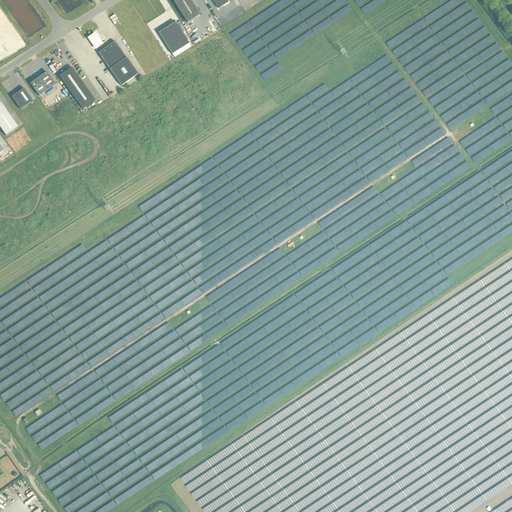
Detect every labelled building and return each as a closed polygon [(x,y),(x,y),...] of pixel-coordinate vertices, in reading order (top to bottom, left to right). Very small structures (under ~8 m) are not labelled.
[(172,0),(187,23),(200,15),(190,0),(172,0)] [(226,0),(212,0),(218,9),(228,3),(226,0)] [(315,0),(300,0),(292,5),(296,10),(309,2),(310,4),(315,0)] [(334,21),(351,11),(344,0),(338,0),(329,6),(332,11),(342,5),(344,8),(333,15),(334,18),(333,19),(334,21)] [(374,2),(360,9),(363,13),(377,6),(374,2)] [(281,20),(295,11),(292,6),(281,14),(282,15),(279,17),(281,20)] [(298,15),(287,21),(290,25),(301,20),(298,15)] [(256,30),(259,35),(277,22),(275,19),(274,19),(275,22),(273,23),(271,20),(256,30)] [(176,22),(158,33),(172,55),(189,44),(176,22)] [(248,23),(230,34),(233,39),(251,28),(248,23)] [(299,32),(307,28),(305,23),(296,27),(299,32)] [(262,39),(265,43),(283,31),(280,26),(262,39)] [(236,42),(239,47),(258,37),(255,31),(236,42)] [(310,32),(273,54),(276,59),(313,36),(310,32)] [(85,38),(94,51),(102,46),(93,33),(85,38)] [(489,48),(493,53),(499,49),(491,36),(485,40),(488,44),(493,41),(495,45),(489,48)] [(242,51),(246,56),(264,44),(260,39),(242,51)] [(276,41),(267,47),(270,51),(281,45),(278,41),(276,42),(276,41)] [(138,75),(115,42),(98,54),(121,86),(138,75)] [(251,63),(270,53),(267,48),(248,58),(251,63)] [(258,72),(276,61),(273,55),(254,67),(258,72)] [(380,60),(384,65),(390,60),(387,55),(380,60)] [(263,80),(282,69),(279,64),(260,75),(263,80)] [(59,77),(83,110),(95,101),(72,68),(59,77)] [(511,78),(511,81),(484,100),(487,105),(511,88),(511,69),(501,77),(504,82),(511,78)] [(56,85),(47,73),(30,84),(39,97),(56,85)] [(24,89),(11,97),(20,110),(33,101),(24,89)] [(511,138),(511,137),(511,95),(490,109),(493,114),(503,108),(501,106),(504,105),(505,104),(506,106),(509,104),(509,99),(508,99),(511,98),(511,123),(511,121),(503,126),(506,131),(511,127),(511,130),(509,133),(511,138)] [(416,96),(414,98),(418,103),(419,102),(422,105),(419,107),(422,111),(426,108),(416,96)] [(302,106),(309,102),(306,97),(299,102),(302,106)] [(18,128),(1,103),(0,103),(0,128),(6,136),(18,128)] [(268,158),(272,163),(312,137),(313,138),(338,121),(333,114),(312,128),(313,129),(268,158)] [(447,125),(449,129),(459,123),(456,119),(447,125)] [(439,130),(430,135),(433,140),(444,134),(436,120),(428,125),(431,130),(437,127),(439,130)] [(251,133),(253,138),(260,134),(257,129),(251,133)] [(243,139),(246,143),(253,139),(250,134),(243,139)] [(474,162),(511,140),(509,135),(490,146),(491,149),(489,151),(488,149),(471,158),(474,162)] [(219,166),(222,171),(259,147),(256,142),(219,166)] [(213,158),(216,163),(223,158),(219,154),(213,158)] [(458,174),(469,168),(461,154),(457,156),(459,162),(463,160),(465,164),(455,169),(458,174)] [(231,181),(234,186),(271,164),(268,159),(231,181)] [(289,186),(313,173),(313,172),(320,168),(316,162),(313,164),(314,166),(286,181),(289,186)] [(144,215),(147,219),(222,173),(218,167),(190,185),(190,186),(144,215)] [(240,194),(277,172),(274,167),(237,189),(240,194)] [(202,196),(227,180),(224,175),(199,191),(202,196)] [(243,198),(246,203),(283,180),(280,175),(243,198)] [(232,221),(233,222),(290,189),(287,184),(229,218),(231,221),(226,224),(228,227),(231,225),(230,222),(232,221)] [(186,217),(234,189),(231,185),(181,214),(182,216),(157,231),(159,235),(187,219),(186,217)] [(302,203),(315,195),(314,194),(318,191),(316,188),(299,198),(302,203)] [(157,195),(138,207),(141,212),(160,200),(157,195)] [(193,197),(150,223),(153,227),(196,201),(193,197)] [(233,205),(235,207),(230,210),(231,213),(245,204),(242,200),(233,205)] [(273,204),(256,215),(258,219),(276,208),(273,204)] [(304,207),(298,211),(301,216),(307,212),(304,207)] [(249,226),(258,220),(254,215),(246,221),(249,226)] [(276,243),(314,221),(311,215),(273,238),(276,243)] [(144,217),(134,221),(135,224),(137,223),(138,226),(147,222),(144,217)] [(269,219),(262,222),(264,227),(271,224),(269,219)] [(199,229),(202,233),(214,224),(211,220),(199,229)] [(137,233),(140,238),(153,229),(150,224),(137,233)] [(252,229),(255,234),(263,228),(261,224),(252,229)] [(276,226),(268,230),(270,235),(279,231),(276,226)] [(151,242),(158,237),(155,232),(148,237),(151,242)] [(257,243),(258,244),(270,237),(267,232),(258,237),(259,240),(258,241),(257,240),(255,241),(256,244),(257,243)] [(176,243),(169,248),(172,253),(179,248),(176,243)] [(82,245),(71,251),(72,253),(74,252),(76,255),(85,250),(82,245)] [(301,248),(287,255),(289,260),(300,255),(299,252),(302,250),(301,248)] [(105,260),(115,254),(112,249),(102,255),(105,260)] [(187,255),(184,250),(175,256),(178,261),(187,255)] [(127,251),(119,256),(122,261),(130,256),(127,251)] [(110,262),(112,265),(109,266),(111,269),(121,262),(118,257),(110,262)] [(275,263),(277,267),(274,268),(275,269),(289,263),(286,257),(275,263)] [(184,268),(193,263),(191,258),(181,264),(184,268)] [(120,275),(127,270),(124,265),(117,270),(120,275)] [(189,276),(198,272),(196,267),(187,272),(189,276)] [(137,269),(131,272),(134,277),(140,274),(137,269)] [(124,278),(126,282),(133,278),(131,274),(124,278)] [(146,293),(156,288),(153,283),(144,289),(146,293)] [(152,302),(160,297),(158,292),(149,297),(152,302)] [(319,292),(300,302),(303,308),(317,301),(322,299),(319,292)] [(48,298),(45,293),(38,297),(42,302),(48,298)] [(145,307),(151,301),(148,298),(142,303),(145,307)] [(226,298),(212,305),(215,310),(229,303),(226,298)] [(30,306),(31,308),(40,304),(38,299),(31,302),(32,305),(30,306)] [(155,306),(144,312),(146,317),(167,305),(165,300),(155,306)] [(40,315),(54,305),(51,301),(37,311),(40,315)] [(288,317),(303,309),(300,304),(285,312),(288,317)] [(212,306),(204,311),(207,316),(215,311),(212,306)] [(61,314),(58,309),(50,313),(53,318),(61,314)] [(300,322),(309,316),(306,312),(297,318),(300,322)] [(44,324),(53,319),(50,314),(41,320),(44,324)] [(212,324),(220,319),(217,314),(209,319),(212,324)] [(1,322),(4,327),(16,319),(14,316),(12,317),(11,316),(1,322)] [(299,329),(302,334),(315,325),(312,320),(299,329)] [(7,330),(10,335),(19,329),(16,324),(7,330)] [(183,325),(175,330),(178,335),(186,330),(183,325)] [(166,353),(200,334),(198,329),(194,331),(194,336),(193,335),(191,336),(190,334),(189,334),(161,350),(163,350),(163,353),(162,351),(157,353),(154,354),(154,361),(157,361),(157,360),(160,358),(158,355),(161,353),(167,353),(168,356),(171,355),(174,353),(166,353)] [(55,335),(58,340),(65,336),(62,331),(55,335)] [(163,337),(166,342),(177,336),(174,331),(163,337)] [(7,332),(0,335),(0,342),(10,337),(7,332)] [(16,343),(22,339),(19,334),(13,339),(16,343)] [(223,349),(238,339),(235,334),(220,344),(223,349)] [(0,356),(0,357),(0,356),(0,353),(15,344),(12,339),(0,346),(0,356)] [(19,346),(22,351),(28,347),(26,343),(19,346)] [(130,404),(108,417),(111,422),(133,410),(130,404)]
